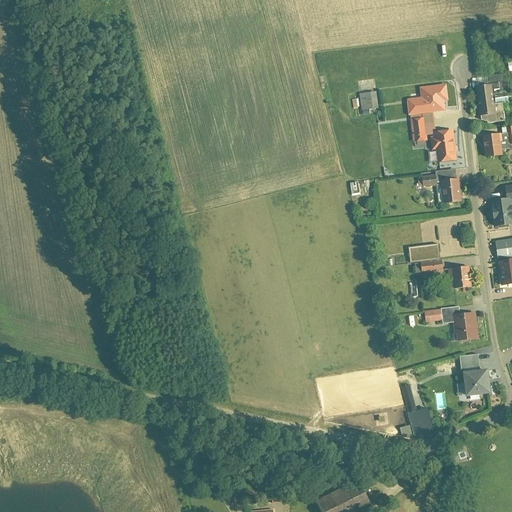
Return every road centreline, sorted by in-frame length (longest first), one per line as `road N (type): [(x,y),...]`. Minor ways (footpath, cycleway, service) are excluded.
road 1 (unclassified): [(0,367),(412,449),(457,438),(511,408)]
road 2 (residential): [(511,388),(492,325),(461,81)]
